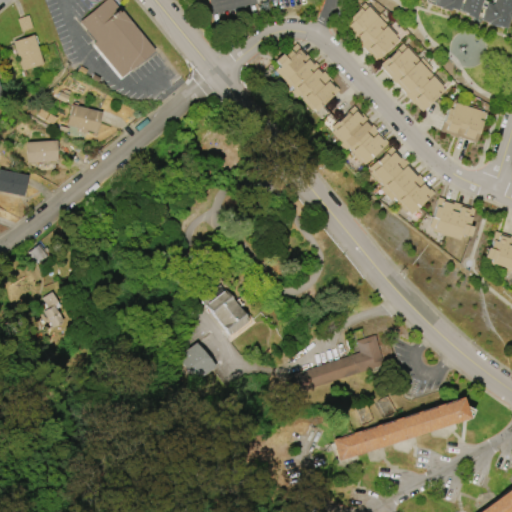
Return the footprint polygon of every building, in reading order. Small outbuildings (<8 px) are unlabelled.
[(120,78),(92,43),(94,41),(77,22),(103,0),(111,0),(153,51),(120,78)] [(511,0),(509,10),(511,11),(509,20),(507,19),(504,29),(496,26),(495,28),(485,25),(486,23),(478,21),(484,3),(488,4),(491,3),(491,0),(479,0),(474,18),(464,15),(464,13),(458,11),(461,0),(458,0),(455,11),(448,8),(447,11),(438,8),(438,7),(431,5),(432,0),(511,0)] [(363,2),(397,39),(382,53),(382,54),(374,61),(340,24),(363,2)] [(22,71),(11,42),(32,35),(42,64),(22,71)] [(295,43),(313,63),(314,62),(317,66),(316,66),(322,73),(323,72),(329,78),(328,80),(334,87),(335,86),(338,90),(321,105),(315,111),(312,108),(310,110),(300,99),(301,98),(298,95),(295,98),(289,91),(292,88),(289,86),(286,88),(281,82),(282,80),(273,70),(277,66),(272,60),(279,54),(281,55),(295,43)] [(400,43),(403,47),(405,45),(416,56),(414,57),(417,60),(420,57),(431,68),(428,71),(431,75),(432,74),(443,85),(441,87),(443,90),(420,111),(413,103),(412,104),(403,94),(404,93),(394,83),(393,84),(389,80),(390,79),(377,65),(400,43)] [(484,112),(474,142),(456,137),(456,138),(448,135),(448,134),(438,131),(448,101),(451,102),(452,99),(480,108),(479,111),(484,112)] [(70,104),(100,112),(95,133),(65,125),(70,104)] [(352,106),(387,142),(364,164),(360,161),(359,162),(349,152),(350,151),(347,148),(345,150),(339,144),(341,143),(330,132),(332,130),(329,127),(352,106)] [(24,142),(55,140),(56,161),(25,163),(24,142)] [(390,146),(403,160),(404,159),(407,163),(406,164),(417,175),(418,175),(421,178),(420,179),(433,193),(410,214),(406,210),(404,212),(396,203),(397,203),(393,198),(390,201),(379,189),(382,186),(379,183),(378,184),(368,173),(370,171),(367,168),(390,146)] [(0,169),(27,176),(22,196),(0,191),(0,169)] [(436,197),(473,208),(468,226),(471,227),(468,236),(460,234),(459,240),(431,231),(431,228),(427,227),(436,197)] [(494,231),(511,236),(511,273),(488,265),(489,260),(482,257),(485,247),(488,248),(494,231)] [(35,245),(44,255),(34,263),(26,252),(35,245)] [(247,320),(228,335),(199,299),(218,284),(247,320)] [(53,328),(43,311),(47,308),(41,298),(51,291),(60,306),(56,309),(64,321),(53,328)] [(287,376),(357,352),(353,341),(371,335),(381,364),(293,394),(287,376)] [(176,357),(194,342),(215,366),(197,382),(176,357)] [(329,440),(458,397),(465,418),(336,461),(329,440)] [(474,511),(511,483),(511,510),(509,511),(474,511)]
